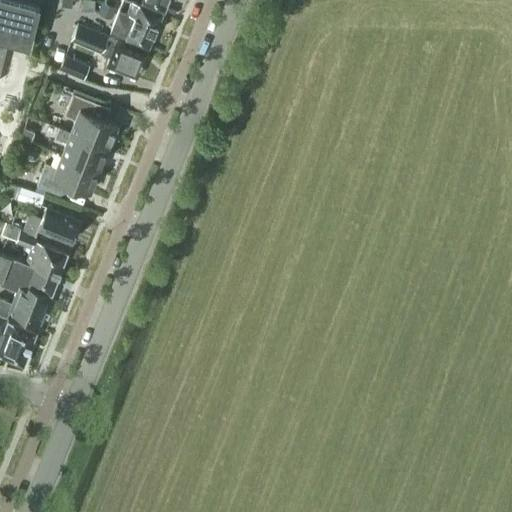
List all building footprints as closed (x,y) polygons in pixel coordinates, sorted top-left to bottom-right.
[(0,0),(0,68),(8,39),(29,45),(39,4),(24,0),(0,0)] [(80,0),(80,9),(94,10),(94,0),(80,0)] [(104,0),(101,0),(98,10),(111,15),(115,4),(104,0)] [(120,10),(112,31),(126,37),(148,46),(162,12),(140,3),(139,3),(132,0),(127,12),(120,10)] [(142,0),(164,8),(166,0),(142,0)] [(136,76),(147,50),(116,37),(116,38),(97,30),(78,22),(71,38),(110,54),(106,64),(136,76)] [(59,69),(84,78),(90,64),(65,54),(59,69)] [(75,118),(70,130),(70,131),(107,146),(116,123),(90,113),(95,100),(72,92),(64,114),(75,118)] [(70,131),(70,130),(59,126),(55,136),(66,140),(61,153),(98,168),(107,146),(70,131)] [(25,127),(22,137),(31,140),(35,131),(25,127)] [(98,168),(61,153),(56,166),(45,162),(36,184),(59,192),(64,180),(90,190),(98,168)] [(19,169),(8,164),(5,172),(10,174),(16,176),(19,169)] [(39,204),(43,193),(20,186),(16,197),(39,204)] [(24,228),(36,232),(38,227),(71,240),(79,218),(46,205),(41,216),(30,212),(24,228)] [(35,234),(36,232),(24,228),(23,230),(20,229),(21,227),(5,221),(1,233),(16,239),(15,240),(31,246),(25,261),(57,274),(66,251),(34,239),(36,234),(35,234)] [(0,250),(0,277),(1,278),(0,279),(0,282),(16,289),(12,301),(0,297),(0,312),(7,315),(9,310),(39,322),(57,274),(25,261),(10,255),(0,250)] [(0,354),(5,356),(23,363),(35,331),(17,324),(16,327),(11,325),(11,323),(5,320),(6,316),(0,313),(0,354)]
